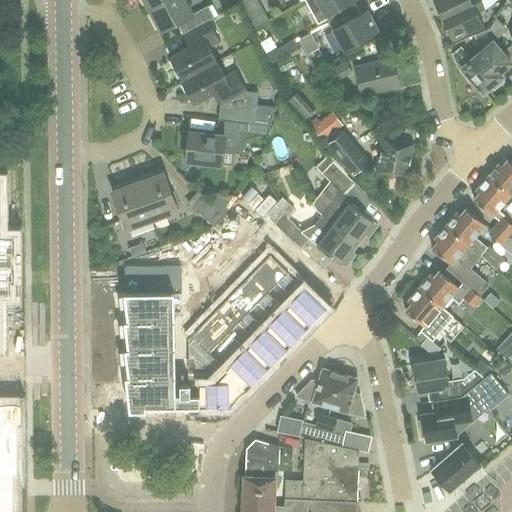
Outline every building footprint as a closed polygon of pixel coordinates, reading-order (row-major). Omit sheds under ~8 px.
[(194,13),(187,0),(163,0),(149,8),(162,31),(184,20),(190,31),(209,20),(215,17),(209,6),(194,13)] [(304,0),(318,23),(328,17),(330,20),(359,5),(356,0),(304,0)] [(435,0),(444,17),(480,0),(435,0)] [(454,38),(485,24),(479,12),(487,8),(482,0),(480,0),(444,17),(454,38)] [(365,16),(359,5),(330,20),(345,47),(380,28),(372,13),(365,16)] [(262,9),(248,17),(254,27),(268,20),(262,9)] [(182,80),(218,61),(210,47),(221,42),(209,20),(190,31),(183,34),(190,47),(170,57),(182,80)] [(301,47),(296,39),(265,57),(270,64),(301,47)] [(505,75),(502,71),(511,62),(511,60),(495,40),(484,49),(473,58),(463,46),(454,53),(460,67),(471,80),(474,77),(486,91),(491,87),(493,90),(504,81),(502,78),(505,75)] [(363,93),(400,85),(393,55),(356,64),(363,93)] [(225,75),(218,61),(182,80),(195,103),(214,93),(221,106),(235,98),(240,107),(246,108),(245,123),(255,124),(257,106),(250,105),(244,93),(248,91),(237,69),(225,75)] [(337,81),(353,72),(346,61),(331,69),(337,81)] [(322,139),(340,124),(332,114),(315,128),(322,139)] [(267,135),(270,126),(255,124),(245,123),(225,120),(223,136),(190,132),(189,134),(191,134),(188,158),(186,158),(186,160),(234,166),(236,152),(245,154),(248,133),(267,135)] [(355,172),(368,161),(346,134),(333,144),(355,172)] [(408,177),(414,142),(384,136),(377,172),(408,177)] [(511,194),(511,158),(505,164),(502,161),(490,175),(511,194)] [(343,194),(354,182),(333,161),(322,173),(343,194)] [(153,218),(178,209),(165,172),(140,181),(153,218)] [(511,194),(490,175),(477,189),(480,192),(475,198),(494,215),(511,196),(511,194)] [(128,227),(153,218),(140,181),(114,190),(128,227)] [(215,227),(224,214),(213,204),(199,190),(188,202),(214,226),(215,227)] [(224,214),(226,212),(237,195),(215,193),(213,204),(224,214)] [(309,252),(317,243),(288,218),(296,210),(287,201),(279,209),(275,205),(268,212),(296,241),(309,252)] [(379,225),(349,202),(340,214),(329,205),(323,213),(358,240),(363,233),(369,238),(379,225)] [(486,225),(467,207),(462,213),(458,211),(447,224),(482,253),(488,247),(475,237),(486,225)] [(326,232),(317,243),(347,267),(357,255),(351,250),(358,240),(323,213),(315,224),(326,232)] [(511,224),(503,216),(496,224),(510,237),(511,240),(511,224)] [(438,240),(432,247),(451,264),(447,269),(463,282),(480,296),(489,285),(470,269),(481,256),(481,255),(482,253),(447,224),(435,237),(438,240)] [(503,246),(510,237),(496,224),(488,233),(503,246)] [(153,267),(153,251),(125,251),(125,267),(134,267),(144,267),(153,267)] [(460,286),(440,269),(434,276),(431,274),(420,287),(443,306),(451,296),(459,304),(464,298),(476,307),(483,299),(480,296),(463,282),(460,286)] [(323,327),(353,298),(329,274),(299,303),(323,327)] [(453,315),(443,306),(420,287),(409,300),(412,303),(406,309),(426,326),(429,322),(440,331),(448,322),(452,316),(453,315)] [(119,316),(119,394),(199,395),(288,330),(259,300),(188,354),(173,356),(173,316),(167,316),(156,316),(146,316),(136,316),(119,316)] [(156,300),(156,309),(167,309),(167,300),(156,300)] [(167,300),(167,309),(180,309),(180,300),(167,300)] [(424,340),(427,337),(421,331),(415,338),(422,343),(424,340)] [(440,348),(427,337),(424,340),(437,351),(440,348)] [(221,395),(241,413),(279,370),(259,353),(221,395)] [(448,380),(445,358),(415,363),(419,390),(446,386),(448,398),(462,396),(484,376),(475,368),(463,378),(448,380)] [(330,406),(340,373),(323,369),(319,382),(312,380),(296,396),(330,406)] [(364,416),(360,394),(353,392),(357,379),(340,373),(330,406),(364,416)] [(462,396),(448,398),(448,400),(436,402),(437,414),(423,416),(423,421),(419,422),(422,438),(426,437),(427,442),(456,437),(472,425),(473,423),(471,405),(480,397),(490,409),(491,411),(510,397),(501,385),(491,374),(486,378),(484,376),(462,396)] [(0,397),(0,496),(11,496),(12,398),(0,397)] [(320,441),(327,417),(319,414),(315,425),(303,421),(299,436),(304,437),(320,441)] [(343,447),(346,433),(334,430),(337,420),(327,417),(320,441),(343,447)] [(358,450),(343,447),(320,441),(304,437),(303,481),(286,480),(284,506),(355,510),(358,450)] [(280,448),(280,446),(269,443),(269,442),(256,438),(247,447),(243,511),(354,511),(355,510),(284,506),(272,505),(274,478),(278,479),(280,448)] [(449,491),(480,465),(464,446),(433,472),(449,491)]
